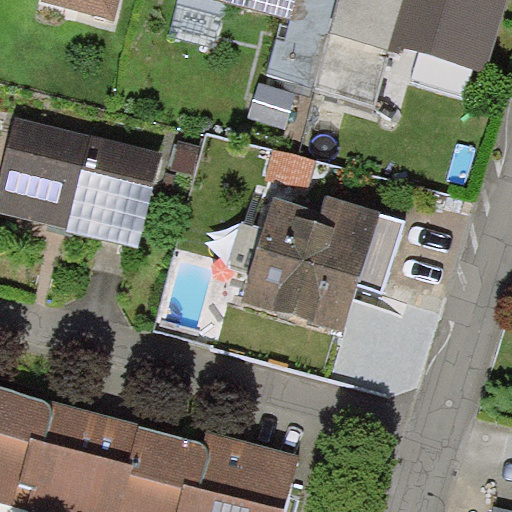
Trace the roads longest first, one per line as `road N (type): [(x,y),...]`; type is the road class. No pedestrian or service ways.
road 1 (residential): [(429,449),(0,323)]
road 2 (residential): [(511,197),(429,449)]
